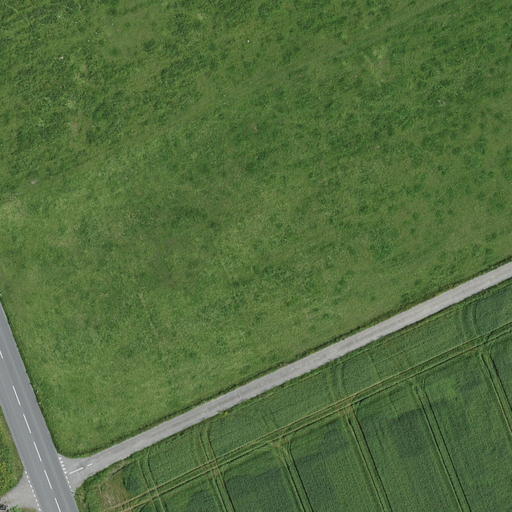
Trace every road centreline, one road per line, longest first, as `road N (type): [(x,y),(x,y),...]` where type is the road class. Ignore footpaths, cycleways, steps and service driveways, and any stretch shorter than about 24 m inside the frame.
road 1 (unclassified): [(49,483),(511,269)]
road 2 (tertiary): [(0,350),(49,483)]
